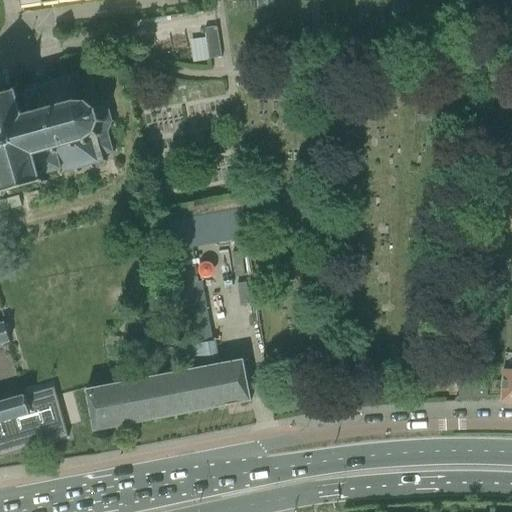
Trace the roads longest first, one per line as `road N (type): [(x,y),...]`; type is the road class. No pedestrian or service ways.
road 1 (primary): [(223,511),(355,488),(511,485)]
road 2 (residential): [(511,430),(414,430),(272,445),(243,474)]
road 3 (primary): [(511,454),(413,454),(243,474)]
road 4 (primary): [(243,474),(25,511)]
